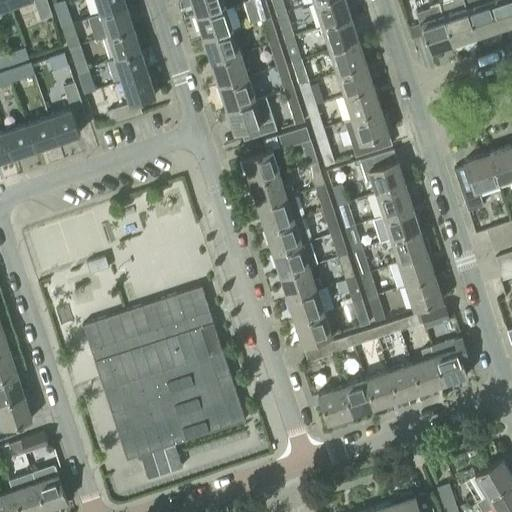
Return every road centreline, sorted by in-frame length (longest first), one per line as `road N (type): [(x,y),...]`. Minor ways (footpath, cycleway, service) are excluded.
road 1 (residential): [(194,130),(302,465)]
road 2 (residential): [(93,511),(0,231)]
road 3 (residential): [(508,397),(424,142)]
road 4 (residential): [(302,465),(508,397)]
road 5 (residential): [(0,199),(194,130)]
road 6 (residential): [(162,511),(302,465)]
road 7 (residential): [(194,130),(152,0)]
